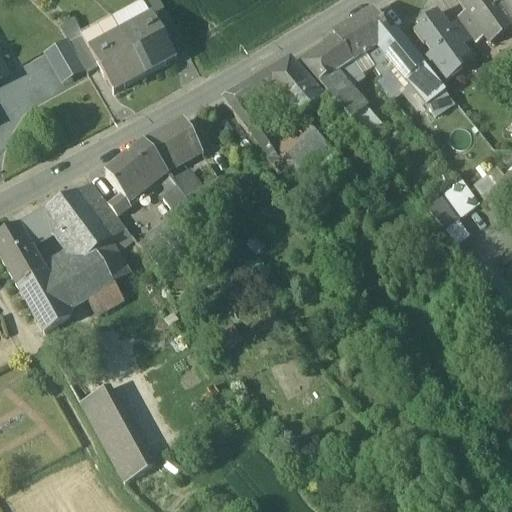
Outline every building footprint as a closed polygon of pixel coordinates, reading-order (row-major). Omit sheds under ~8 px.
[(158,1),(157,0),(148,0),(142,4),(146,9),(152,19),(163,37),(174,30),(158,1)] [(511,32),(511,31),(489,0),(458,0),(457,1),(468,17),(485,39),(491,48),(493,47),(489,41),(507,27),(511,33),(511,32)] [(511,0),(489,0),(511,31),(511,0)] [(142,4),(112,20),(121,36),(152,19),(146,9),(142,4)] [(396,34),(390,38),(373,13),(347,29),(366,57),(378,49),(394,70),(395,71),(426,108),(427,110),(428,109),(445,97),(447,95),(442,89),(422,64),(421,65),(396,34)] [(438,15),(418,29),(420,31),(414,35),(423,48),(425,47),(431,56),(422,64),(442,89),(452,82),(446,74),(456,66),(458,69),(470,60),(449,31),(438,15)] [(485,39),(468,17),(459,24),(473,43),(472,44),(474,47),(485,39)] [(111,19),(80,36),(89,54),(121,36),(112,20),(111,19)] [(152,19),(121,36),(144,77),(164,66),(165,68),(177,62),(163,37),(152,19)] [(473,43),(459,24),(449,31),(463,50),(472,44),(473,43)] [(366,57),(347,29),(333,37),(337,43),(302,67),(320,88),(338,75),(354,65),(363,77),(374,70),(366,57)] [(80,36),(68,43),(86,73),(88,77),(99,71),(89,54),(80,36)] [(121,36),(89,54),(99,71),(114,96),(125,90),(124,88),(144,77),(121,36)] [(62,87),(86,73),(68,43),(44,57),(62,87)] [(378,49),(366,57),(374,70),(381,79),(394,70),(378,49)] [(324,102),(290,63),(261,79),(276,97),(298,124),(324,102)] [(338,75),(320,88),(347,120),(350,123),(367,109),(338,75)] [(261,79),(223,102),(237,120),(249,113),(276,97),(261,79)] [(445,97),(428,109),(436,121),(453,109),(445,97)] [(261,129),(249,113),(237,120),(250,139),(261,129)] [(350,123),(347,120),(337,127),(361,155),(370,148),(350,123)] [(200,152),(184,124),(143,147),(164,174),(172,168),(176,165),(200,152)] [(277,152),(268,162),(281,180),(319,142),(304,127),(277,152)] [(277,152),(261,129),(250,139),(268,162),(277,152)] [(319,142),(281,180),(311,190),(339,162),(319,142)] [(143,147),(105,177),(126,204),(164,174),(143,147)] [(182,181),(172,168),(164,174),(177,191),(185,186),(182,181)] [(205,193),(194,173),(182,181),(185,186),(191,200),(205,193)] [(496,173),(476,189),(490,209),(502,200),(509,208),(511,204),(511,178),(510,176),(504,182),(496,173)] [(219,186),(205,193),(191,200),(204,222),(231,207),(219,186)] [(460,186),(428,214),(445,233),(476,209),(460,186)] [(60,227),(81,265),(127,236),(92,189),(52,212),(60,227)] [(193,211),(177,191),(164,201),(179,221),(193,211)] [(179,221),(168,230),(182,249),(207,230),(193,211),(179,221)] [(52,212),(32,222),(42,237),(50,233),(60,227),(52,212)] [(32,222),(0,240),(0,258),(19,291),(30,285),(33,291),(46,284),(28,254),(31,252),(28,244),(42,237),(32,222)] [(81,265),(60,227),(50,233),(70,271),(81,265)] [(168,230),(140,251),(155,271),(182,249),(168,230)] [(46,284),(33,291),(47,316),(65,305),(61,298),(90,281),(81,265),(70,271),(46,284)] [(229,349),(242,341),(233,328),(221,337),(229,349)] [(156,471),(111,390),(79,408),(124,489),(156,471)] [(511,423),(511,411),(508,407),(502,414),(511,423)]
